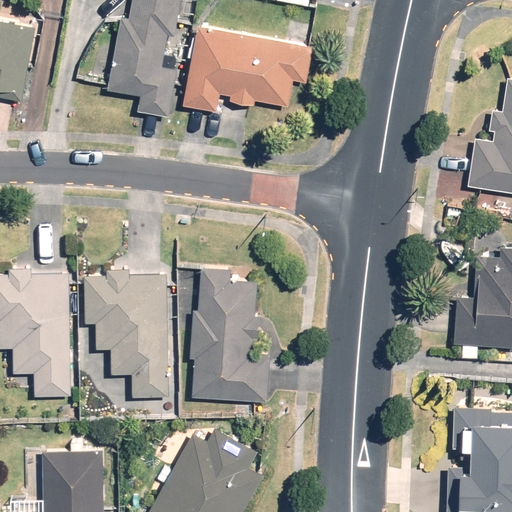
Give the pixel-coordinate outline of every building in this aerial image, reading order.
[(132,0),(130,14),(123,12),(110,85),(141,91),(139,105),(169,110),(178,65),(162,62),(168,28),(174,29),(179,0),(132,0)] [(36,23),(0,15),(0,91),(23,96),(36,23)] [(313,42),(201,21),(186,100),(218,106),(220,92),(287,105),(293,74),(307,76),(313,42)] [(476,132),(469,178),(511,184),(511,71),(507,70),(502,105),(494,104),(491,124),(496,125),(494,135),(476,132)] [(459,290),(455,336),(511,340),(511,241),(502,240),(501,251),(478,249),(475,291),(459,290)] [(11,270),(0,270),(0,318),(1,343),(15,343),(15,368),(35,367),(36,390),(73,389),(70,269),(33,269),(33,263),(10,263),(11,270)] [(197,353),(194,392),(268,396),(271,351),(254,350),(255,333),(259,333),(260,311),(256,311),(258,276),(232,274),(232,265),(203,263),(200,306),(195,305),(192,353),(197,353)] [(109,271),(86,272),(87,317),(98,317),(99,344),(113,344),(113,369),(133,369),(134,392),(171,391),(168,270),(131,271),(131,264),(108,265),(109,271)] [(459,510),(459,511),(511,511),(511,507),(511,404),(490,403),(490,400),(456,399),(454,440),(462,441),(461,452),(472,452),(472,459),(447,458),(445,510),(459,510)] [(195,428),(147,511),(243,511),(265,473),(250,465),(259,448),(215,424),(208,436),(195,428)] [(105,511),(104,446),(45,447),(45,511),(105,511)]
